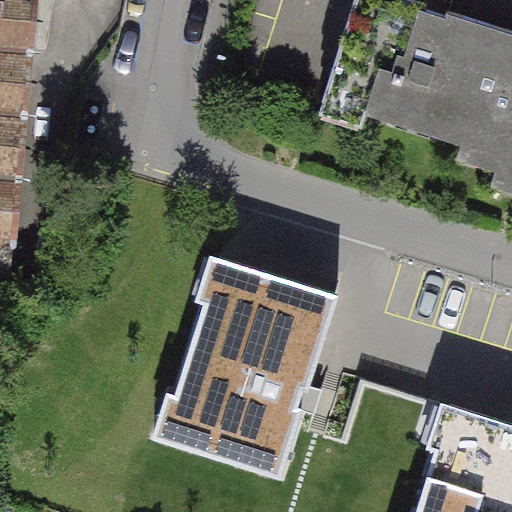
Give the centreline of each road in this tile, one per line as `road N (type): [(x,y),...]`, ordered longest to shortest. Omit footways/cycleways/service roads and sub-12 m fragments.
road 1 (residential): [(176,0),(143,145),(511,256)]
road 2 (unknown): [(373,214),(359,282),(390,330),(511,369)]
